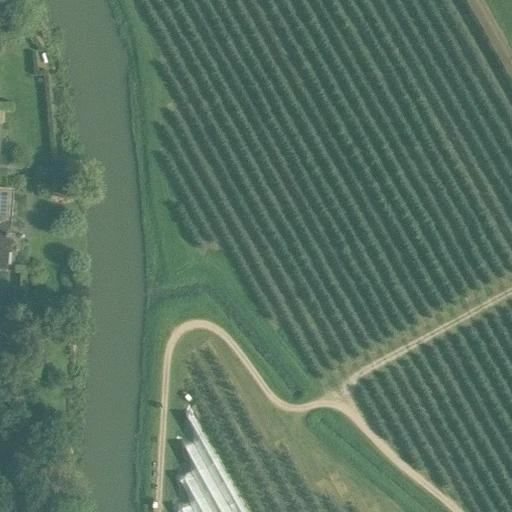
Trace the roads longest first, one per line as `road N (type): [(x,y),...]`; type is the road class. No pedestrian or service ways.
road 1 (track): [(158,511),(165,357),(180,330),(219,330),(269,400),(283,407),(343,395)]
road 2 (track): [(511,289),(345,385),(354,419),(457,511)]
